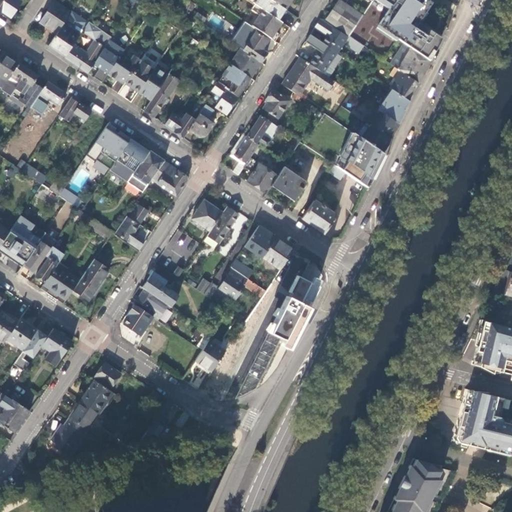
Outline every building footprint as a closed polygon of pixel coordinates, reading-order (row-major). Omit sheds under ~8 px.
[(17,9),(15,8),(21,0),(20,0),(0,0),(0,12),(0,13),(2,11),(11,17),(17,9)] [(71,11),(55,0),(40,23),(57,33),(71,11)] [(73,44),(103,0),(79,0),(71,11),(57,33),(48,46),(65,57),(73,44)] [(135,0),(133,4),(119,25),(130,33),(139,20),(134,16),(136,13),(144,19),(150,10),(135,0)] [(195,4),(188,0),(187,0),(182,9),(189,14),(195,4)] [(278,19),(284,9),(284,8),(271,0),(254,0),(253,2),(255,4),(278,19)] [(271,0),(284,8),(289,0),(271,0)] [(362,15),(340,0),(338,0),(325,20),(343,32),(349,36),(362,15)] [(383,0),(391,5),(377,26),(396,38),(401,41),(411,48),(430,61),(440,38),(417,22),(431,2),(427,0),(383,0)] [(275,31),(281,21),(278,19),(255,4),(251,9),(259,15),(251,26),(274,41),(279,34),(275,31)] [(292,27),(297,18),(286,11),(281,20),(292,27)] [(194,17),(203,24),(206,19),(197,13),(194,17)] [(342,33),(320,18),(314,27),(338,43),(342,37),(349,42),(348,44),(359,51),(363,45),(349,36),(343,32),(342,33)] [(243,50),(260,62),(266,53),(261,49),(268,39),(256,31),(243,50)] [(337,52),(310,34),(305,41),(318,49),(309,62),(323,72),(328,65),(337,52)] [(94,40),(104,47),(108,40),(101,36),(97,36),(94,40)] [(393,52),(401,41),(396,38),(389,49),(393,52)] [(85,53),(73,44),(65,57),(87,72),(104,47),(94,40),(85,53)] [(250,77),(260,62),(243,50),(240,48),(229,64),(250,77)] [(404,59),(424,72),(430,61),(411,48),(404,59)] [(387,61),(393,52),(389,49),(383,58),(387,61)] [(0,54),(0,87),(1,88),(19,62),(3,51),(0,54)] [(116,60),(107,74),(117,80),(119,78),(126,82),(141,60),(133,55),(130,60),(120,54),(116,60)] [(96,78),(102,82),(107,74),(116,60),(110,56),(96,78)] [(125,83),(138,92),(138,91),(155,67),(156,64),(144,56),(141,60),(126,82),(125,83)] [(288,72),(305,84),(310,78),(329,90),(335,81),(328,75),(323,72),(309,62),(300,56),(288,72)] [(398,69),(419,82),(424,72),(404,59),(398,69)] [(1,89),(10,95),(8,98),(21,106),(23,103),(30,108),(31,106),(44,89),(34,82),(39,75),(19,62),(1,88),(1,89)] [(237,96),(250,77),(229,64),(217,82),(237,96)] [(328,65),(323,72),(328,75),(332,68),(328,65)] [(407,100),(419,82),(398,69),(395,66),(390,74),(396,78),(390,88),(392,89),(407,100)] [(167,75),(155,67),(138,91),(150,100),(167,75)] [(298,95),(305,84),(288,72),(281,83),(298,95)] [(143,110),(154,117),(179,80),(168,73),(167,75),(150,100),(143,110)] [(66,94),(48,82),(44,89),(31,106),(42,113),(50,101),(54,104),(55,102),(59,104),(66,94)] [(225,114),(237,96),(217,82),(211,91),(221,98),(215,107),(225,114)] [(290,100),(273,89),(265,100),(267,101),(263,108),(278,118),(290,100)] [(396,122),(409,101),(407,100),(392,89),(378,110),(379,111),(396,122)] [(85,120),(91,111),(70,97),(58,115),(59,116),(58,118),(61,120),(63,118),(68,121),(74,112),(85,120)] [(195,120),(188,129),(197,135),(199,135),(201,135),(203,135),(205,134),(206,132),(213,122),(206,118),(212,109),(205,104),(195,120)] [(379,111),(370,124),(372,126),(362,139),(381,152),(383,149),(385,150),(396,127),(398,124),(396,122),(379,111)] [(164,124),(183,137),(188,129),(195,120),(186,114),(185,115),(181,113),(179,117),(172,113),(164,124)] [(247,136),(258,144),(264,147),(277,127),(260,115),(247,136)] [(113,153),(126,135),(108,122),(96,141),(113,153)] [(366,187),(383,154),(381,152),(362,139),(352,132),(335,166),(344,172),(366,187)] [(243,133),(228,155),(232,157),(247,136),(243,133)] [(235,172),(238,175),(258,144),(247,136),(232,157),(239,162),(234,169),(236,170),(235,172)] [(131,138),(110,169),(127,181),(134,170),(125,164),(131,156),(140,162),(149,150),(131,138)] [(294,150),(300,142),(293,138),(288,146),(294,150)] [(164,160),(149,150),(140,162),(134,170),(127,181),(142,192),(151,179),(164,160)] [(92,165),(95,159),(86,155),(83,162),(92,165)] [(159,185),(176,196),(187,180),(186,175),(164,160),(151,179),(157,183),(155,185),(158,187),(159,185)] [(21,171),(41,185),(47,177),(26,163),(21,171)] [(258,163),(246,180),(265,193),(270,185),(276,175),(258,163)] [(333,164),(328,172),(340,179),(344,172),(335,166),(333,164)] [(12,165),(6,175),(11,178),(18,168),(12,165)] [(283,166),(276,175),(270,185),(293,201),(306,182),(283,166)] [(63,188),(55,183),(50,189),(54,192),(59,195),(63,188)] [(81,200),(63,188),(59,195),(66,200),(76,207),(81,200)] [(77,208),(76,207),(66,200),(61,209),(58,212),(69,219),(72,215),(77,208)] [(209,231),(222,213),(203,200),(191,218),(209,231)] [(313,201),(301,217),(323,233),(335,215),(313,201)] [(127,215),(139,223),(147,212),(147,209),(136,202),(127,215)] [(81,211),(89,216),(94,209),(86,204),(81,211)] [(238,216),(226,207),(222,213),(209,231),(206,235),(218,244),(238,216)] [(84,224),(89,216),(81,211),(77,208),(72,215),(72,216),(84,224)] [(20,215),(14,225),(9,231),(0,245),(0,252),(21,267),(22,266),(40,240),(45,233),(20,215)] [(114,233),(139,250),(143,244),(133,238),(132,239),(129,238),(139,223),(127,215),(114,233)] [(89,216),(84,224),(107,240),(112,232),(105,227),(89,216)] [(0,245),(9,231),(0,224),(0,245)] [(276,237),(258,225),(229,267),(231,268),(248,279),(253,271),(238,261),(240,258),(241,259),(248,249),(262,258),(276,237)] [(293,249),(276,237),(262,258),(261,259),(265,262),(266,260),(280,269),(286,259),(293,249)] [(40,240),(22,266),(33,272),(46,255),(51,247),(40,240)] [(48,256),(35,276),(44,282),(57,262),(63,254),(52,246),(51,247),(46,255),(48,256)] [(511,297),(511,255),(508,264),(511,266),(511,273),(505,271),(494,292),(511,298),(511,297)] [(109,269),(93,259),(79,280),(73,289),(88,300),(107,272),(109,269)] [(44,282),(43,284),(65,300),(70,293),(73,289),(79,280),(65,271),(66,268),(57,262),(44,282)] [(180,274),(183,270),(178,266),(173,273),(178,277),(180,274)] [(248,279),(231,268),(219,288),(235,299),(244,285),(261,296),(265,290),(248,279)] [(167,305),(169,307),(179,294),(170,288),(170,289),(168,289),(167,288),(165,288),(162,291),(160,290),(163,286),(167,280),(152,270),(146,279),(149,281),(143,289),(167,305)] [(298,274),(268,332),(283,340),(281,346),(287,349),(321,281),(315,278),(312,281),(298,274)] [(196,289),(203,294),(211,283),(203,278),(196,289)] [(146,279),(140,287),(143,289),(149,281),(146,279)] [(218,287),(211,282),(211,283),(203,294),(210,299),(214,293),(218,287)] [(143,289),(133,304),(152,317),(156,320),(167,305),(143,289)] [(219,297),(214,293),(210,299),(221,306),(225,300),(219,296),(219,297)] [(133,304),(125,315),(127,316),(122,324),(139,336),(152,317),(133,304)] [(18,322),(1,310),(0,311),(0,340),(3,343),(6,338),(18,322)] [(37,328),(21,318),(18,322),(6,338),(23,349),(37,328)] [(511,359),(511,331),(509,331),(503,330),(503,328),(499,326),(499,324),(482,319),(480,326),(476,339),(479,340),(475,353),(472,364),(500,371),(504,357),(511,359)] [(200,334),(203,330),(197,326),(194,330),(200,334)] [(72,341),(53,327),(48,336),(41,345),(49,350),(43,359),(55,367),(72,341)] [(48,336),(37,328),(23,349),(22,351),(24,352),(32,358),(35,353),(41,345),(48,336)] [(201,350),(191,365),(208,376),(222,355),(205,344),(201,350)] [(13,363),(24,371),(30,362),(22,356),(24,352),(22,351),(19,354),(17,358),(13,363)] [(100,366),(92,379),(93,380),(108,389),(119,374),(103,363),(100,366)] [(98,414),(113,393),(108,389),(93,380),(79,401),(97,413),(98,414)] [(498,451),(511,454),(511,400),(510,400),(508,407),(503,406),(505,398),(486,394),(468,389),(465,401),(458,428),(455,441),(469,445),(470,441),(481,444),(485,442),(487,437),(490,438),(493,443),(499,444),(498,451)] [(17,401),(16,401),(11,397),(10,398),(7,395),(4,393),(2,396),(9,401),(7,404),(4,402),(2,405),(5,407),(4,408),(0,413),(0,422),(15,432),(30,410),(26,408),(17,401)] [(26,408),(30,403),(21,396),(17,401),(26,408)] [(79,400),(67,417),(86,430),(97,413),(79,401),(79,400)] [(172,404),(167,400),(154,421),(140,442),(137,445),(153,441),(168,420),(163,417),(172,404)] [(86,430),(67,417),(62,425),(58,430),(55,428),(48,439),(54,443),(52,445),(69,457),(81,441),(79,440),(86,430)] [(440,471),(416,459),(406,479),(404,479),(402,480),(401,481),(401,484),(401,486),(403,487),(390,511),(420,511),(421,511),(424,511),(430,500),(427,499),(430,492),(433,493),(440,479),(437,478),(440,471)]
